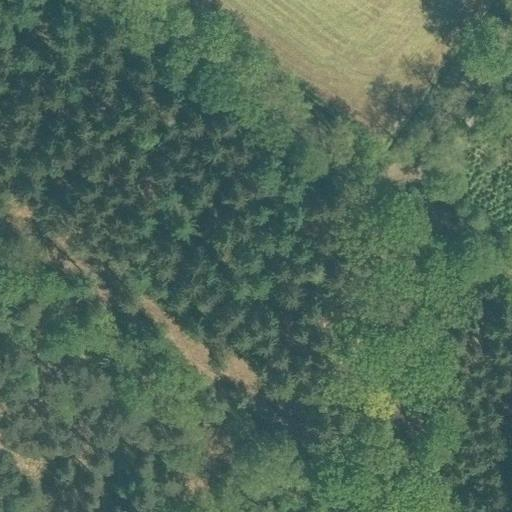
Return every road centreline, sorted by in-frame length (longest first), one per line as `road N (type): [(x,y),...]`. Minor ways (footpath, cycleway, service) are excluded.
road 1 (track): [(130,0),(397,190)]
road 2 (track): [(382,511),(404,203)]
road 3 (track): [(397,190),(511,30)]
road 4 (track): [(511,270),(404,203)]
